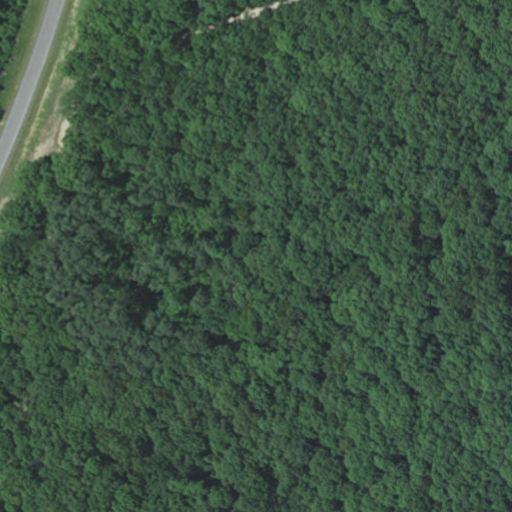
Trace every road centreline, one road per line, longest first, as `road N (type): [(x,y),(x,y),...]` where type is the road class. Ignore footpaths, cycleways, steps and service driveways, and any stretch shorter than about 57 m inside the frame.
road 1 (residential): [(0,473),(21,431),(64,177),(91,93),(138,53),(299,0)]
road 2 (secondary): [(0,158),(55,0)]
